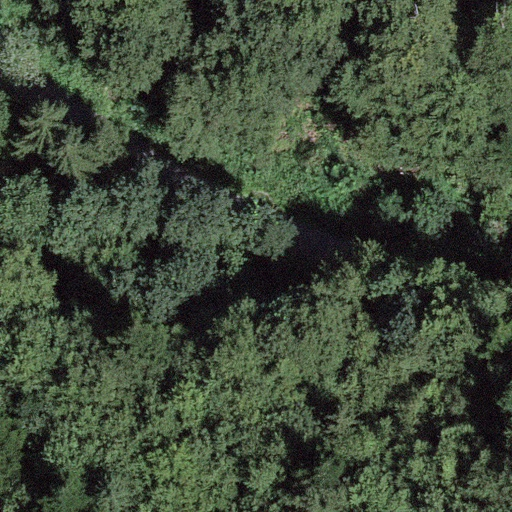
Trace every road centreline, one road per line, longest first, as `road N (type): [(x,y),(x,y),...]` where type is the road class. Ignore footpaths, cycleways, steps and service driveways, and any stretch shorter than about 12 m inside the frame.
road 1 (track): [(0,41),(204,204),(511,307)]
road 2 (track): [(204,204),(0,206)]
